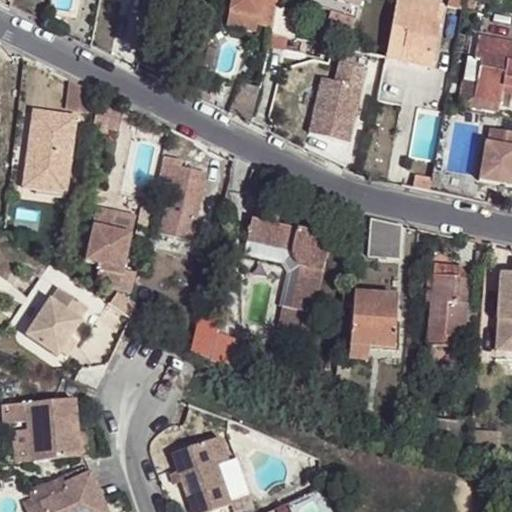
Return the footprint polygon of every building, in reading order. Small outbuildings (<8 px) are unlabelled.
[(229,0),(226,14),(271,23),(276,0),(229,0)] [(355,18),(357,9),(328,0),(309,0),(309,3),(355,18)] [(359,0),(328,0),(357,9),(359,0)] [(409,46),(435,51),(438,29),(441,23),(436,22),(439,2),(430,0),(396,0),(384,60),(405,63),(409,46)] [(466,0),(465,5),(488,14),(494,1),(489,0),(466,0)] [(299,14),(276,9),(269,38),(292,43),(299,14)] [(271,23),(226,14),(223,28),(253,34),(254,28),(269,31),(271,23)] [(511,42),(477,37),(473,60),(466,59),(458,108),(500,114),(503,95),(511,95),(511,42)] [(149,46),(143,74),(161,82),(167,51),(149,46)] [(431,68),(435,51),(409,46),(405,63),(431,68)] [(354,57),(340,54),(334,82),(321,79),(309,132),(349,141),(365,69),(352,66),(354,57)] [(256,90),(236,80),(229,115),(248,123),(256,90)] [(64,110),(78,113),(81,88),(68,83),(64,110)] [(78,113),(92,116),(94,95),(81,88),(78,113)] [(77,120),(33,114),(29,146),(34,147),(33,156),(28,155),(24,181),(23,191),(39,193),(40,183),(68,187),(77,120)] [(511,135),(491,132),(489,145),(511,149),(511,135)] [(511,149),(489,145),(484,144),(477,181),(511,188),(511,180),(511,149)] [(180,167),(176,183),(201,190),(206,173),(180,167)] [(427,191),(429,180),(412,177),(410,187),(427,191)] [(201,190),(176,183),(171,182),(164,217),(195,223),(201,190)] [(97,203),(85,258),(100,261),(96,279),(121,285),(133,229),(111,224),(114,207),(97,203)] [(137,213),(114,207),(111,224),(133,229),(137,213)] [(195,223),(164,217),(159,240),(189,248),(195,223)] [(253,220),(248,243),(293,253),(300,266),(292,309),(282,308),(277,324),(308,331),(327,253),(316,234),(253,220)] [(367,256),(399,259),(401,228),(370,221),(367,256)] [(293,253),(248,243),(246,255),(284,265),(293,253)] [(293,253),(284,265),(290,273),(282,308),(292,309),(300,266),(293,253)] [(476,272),(484,273),(485,254),(478,254),(476,272)] [(439,282),(440,272),(429,272),(429,282),(439,282)] [(454,272),(440,272),(439,282),(465,282),(454,272)] [(511,275),(500,275),(496,358),(511,358),(511,275)] [(428,341),(435,341),(439,282),(429,282),(424,282),(422,299),(428,301),(428,341)] [(439,282),(435,341),(444,341),(443,335),(464,334),(465,282),(439,282)] [(343,286),(340,307),(350,308),(351,293),(351,286),(343,286)] [(83,309),(56,290),(47,302),(46,301),(21,338),(52,358),(56,353),(65,339),(77,323),(74,321),(83,309)] [(351,293),(350,308),(346,341),(390,345),(395,296),(351,293)] [(172,335),(189,311),(159,297),(150,324),(172,335)] [(216,322),(198,317),(190,351),(235,369),(242,342),(214,333),(216,322)] [(72,343),(65,339),(56,353),(62,358),(72,343)] [(463,370),(477,370),(479,348),(466,347),(463,370)] [(333,393),(347,399),(350,368),(350,367),(346,362),(341,360),(333,393)] [(21,406),(26,462),(77,457),(75,435),(71,401),(21,406)] [(417,416),(416,424),(415,432),(415,440),(454,442),(455,437),(455,431),(456,419),(431,417),(417,416)] [(84,434),(75,435),(77,457),(86,456),(84,434)] [(219,435),(207,439),(215,463),(227,459),(219,435)] [(215,463),(207,439),(168,452),(189,511),(204,511),(229,503),(215,463)] [(227,459),(215,463),(229,503),(232,510),(250,504),(234,456),(227,459)] [(103,511),(86,473),(58,484),(60,492),(56,494),(33,504),(36,511),(103,511)] [(50,480),(24,492),(27,497),(16,501),(20,511),(36,511),(33,504),(56,494),(50,480)]
